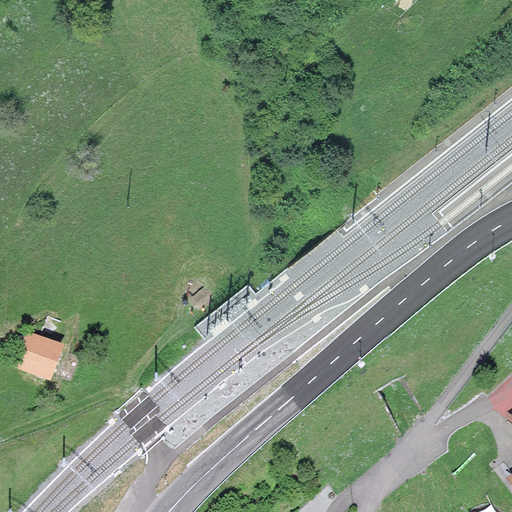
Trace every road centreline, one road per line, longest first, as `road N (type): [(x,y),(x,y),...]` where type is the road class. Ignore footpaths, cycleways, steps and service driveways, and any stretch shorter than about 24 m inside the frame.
road 1 (primary): [(168,511),(376,324),(511,221)]
road 2 (residential): [(366,511),(376,486),(511,312)]
